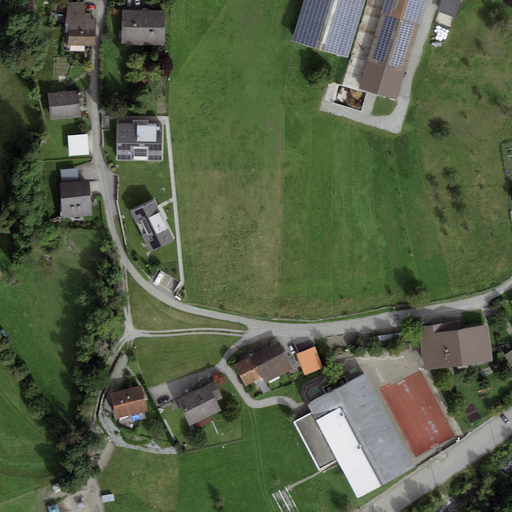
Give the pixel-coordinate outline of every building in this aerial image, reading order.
[(366,0),(303,0),(291,42),(348,59),(366,0)] [(427,0),(385,0),(359,88),(397,99),(427,0)] [(461,0),(441,0),(438,12),(456,18),(461,0)] [(85,2),(68,2),(65,31),(68,31),(67,51),(84,51),(85,46),(95,46),(97,19),(91,18),(91,13),(85,13),(85,2)] [(166,11),(122,10),(121,43),(165,45),(166,11)] [(82,89),(48,93),(51,120),(82,117),(80,106),(84,106),(82,89)] [(162,124),(117,123),(117,160),(161,161),(162,124)] [(88,134),(67,136),(69,156),(89,154),(88,134)] [(61,183),(59,183),(63,219),(92,216),(88,181),(78,182),(77,168),(60,170),(61,183)] [(155,200),(130,212),(150,252),(175,239),(155,200)] [(460,321),(419,327),(425,370),(493,359),(488,324),(462,328),(460,321)] [(278,342),(234,365),(246,386),(262,377),(265,382),(292,368),(286,356),(278,342)] [(314,346),(297,354),(305,375),(323,368),(314,346)] [(312,413),(294,423),(318,470),(337,460),(357,497),(414,466),(365,374),(308,404),(312,413)] [(215,381),(177,399),(189,426),(222,411),(217,400),(223,398),(215,381)] [(142,385),(110,393),(117,419),(148,411),(142,385)] [(299,511),(286,486),(273,493),(282,511),(299,511)]
